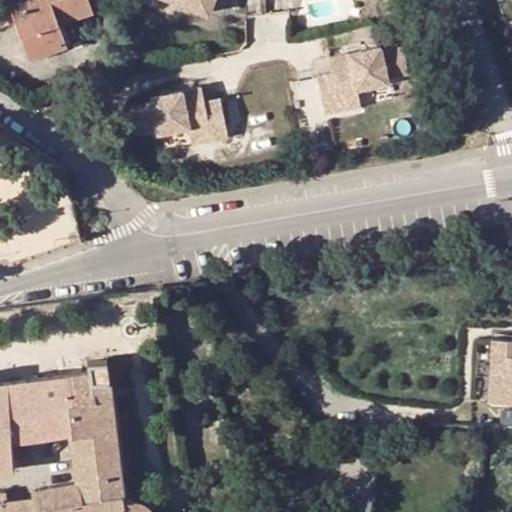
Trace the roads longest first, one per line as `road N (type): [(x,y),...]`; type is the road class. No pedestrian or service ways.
road 1 (unclassified): [(140,254),(511,181)]
road 2 (unknown): [(196,243),(294,363),(335,398),(378,411),(468,412)]
road 3 (residential): [(140,254),(95,178),(0,111)]
road 4 (residential): [(0,289),(140,254)]
